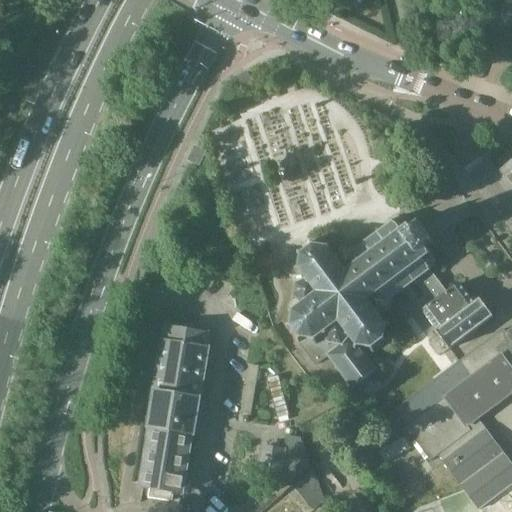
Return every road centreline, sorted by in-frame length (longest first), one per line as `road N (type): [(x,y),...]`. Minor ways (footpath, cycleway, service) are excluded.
road 1 (primary): [(60,408),(128,204),(204,48),(238,1)]
road 2 (primary): [(0,368),(57,179),(138,0)]
road 3 (tertiary): [(474,107),(355,61),(238,1)]
road 4 (primary): [(100,0),(44,110),(0,231)]
road 5 (residential): [(474,107),(464,145),(511,210)]
